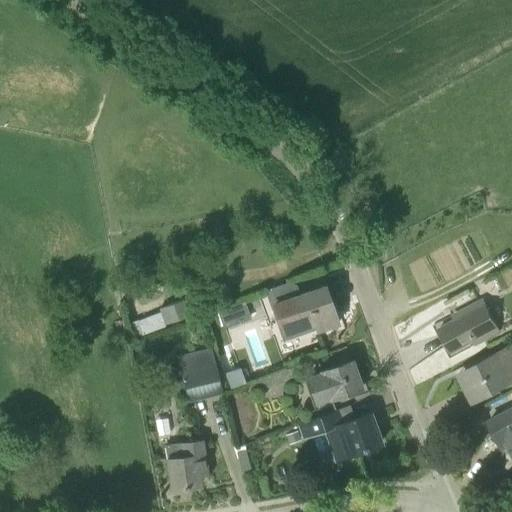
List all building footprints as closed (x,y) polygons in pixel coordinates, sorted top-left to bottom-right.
[(302,293),(300,288),(289,282),(271,289),(277,304),(293,299),(303,327),(314,323),(317,330),(338,323),(324,285),(302,293)] [(166,325),(192,315),(186,299),(160,309),(166,325)] [(477,345),(500,333),(483,300),(460,312),(462,316),(440,327),(452,351),(474,340),(477,345)] [(477,398),(509,381),(511,379),(511,346),(463,372),(477,398)] [(187,399),(222,391),(211,348),(176,356),(187,399)] [(315,406),(331,400),(331,398),(361,387),(351,359),(321,370),(321,372),(305,378),(315,406)] [(272,385),(301,374),(297,364),(263,378),(266,385),(271,383),(272,385)] [(224,373),(229,388),(245,383),(240,367),(224,373)] [(511,408),(489,420),(503,447),(509,444),(511,450),(511,408)] [(345,422),(340,410),(299,425),(305,440),(326,432),(335,459),(381,443),(370,413),(345,422)] [(290,443),(300,439),(297,430),(287,434),(290,443)] [(171,489),(200,484),(198,468),(206,466),(202,439),(164,445),(171,489)]
